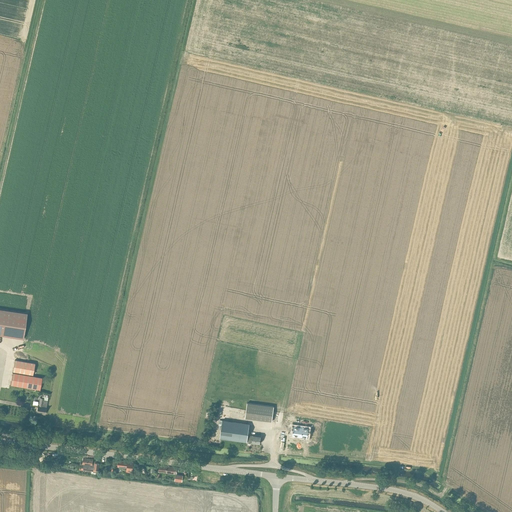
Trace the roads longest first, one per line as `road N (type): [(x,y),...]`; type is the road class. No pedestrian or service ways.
road 1 (secondary): [(276,476),(0,440)]
road 2 (track): [(0,465),(255,497)]
road 3 (secondary): [(442,511),(391,489),(276,476)]
